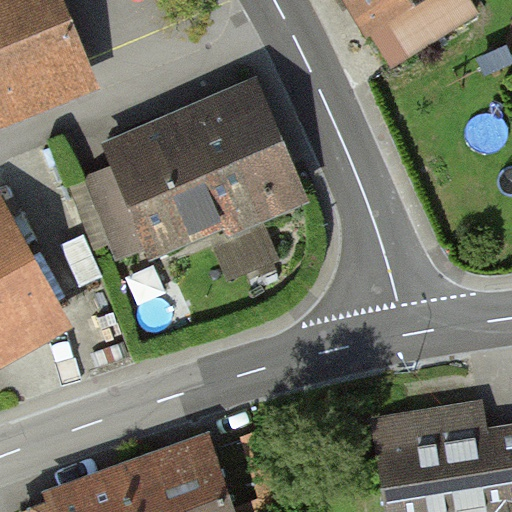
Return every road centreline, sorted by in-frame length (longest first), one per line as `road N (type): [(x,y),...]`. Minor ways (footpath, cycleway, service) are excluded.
road 1 (tertiary): [(401,336),(162,401),(0,459)]
road 2 (tertiary): [(278,0),(352,143),(401,336)]
